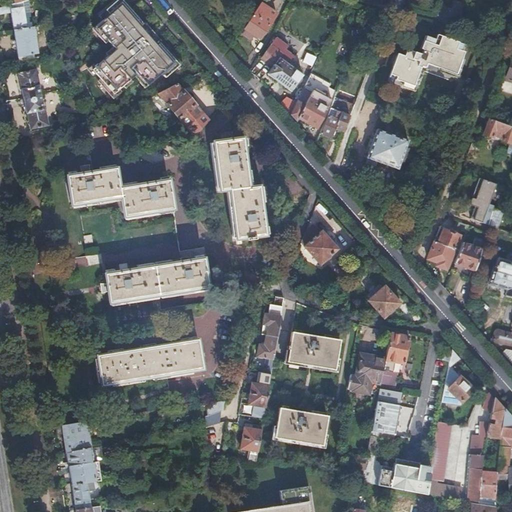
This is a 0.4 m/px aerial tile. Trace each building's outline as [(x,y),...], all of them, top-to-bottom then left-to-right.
[(143,23),(123,0),(116,0),(100,15),(104,19),(96,26),(116,48),(93,68),(113,91),(117,91),(138,73),(148,84),(162,72),(166,76),(180,64),(160,42),(157,44),(149,35),(140,25),(143,23)] [(299,0),(295,0),(281,22),(288,27),(303,2),(299,0)] [(28,2),(21,4),(26,30),(33,30),(31,19),(30,19),(29,18),(29,17),(29,16),(29,15),(30,14),(28,2)] [(475,2),(468,12),(474,17),(482,6),(475,2)] [(305,3),(290,28),(297,32),(312,7),(305,3)] [(16,5),(0,9),(0,16),(10,14),(13,31),(26,30),(21,4),(16,5)] [(439,6),(437,15),(459,20),(462,6),(454,4),(453,9),(439,6)] [(246,27),(244,26),(238,35),(248,43),(255,34),(260,38),(275,16),(261,6),(246,27)] [(313,9),(298,33),(301,34),(315,10),(313,9)] [(317,11),(302,36),(305,37),(320,13),(317,11)] [(26,30),(13,31),(18,63),(33,59),(33,56),(37,55),(33,30),(26,30)] [(277,31),(261,57),(273,65),(267,73),(292,89),(304,71),(289,62),(294,54),(285,48),(289,40),(277,31)] [(432,46),(425,65),(432,68),(434,64),(444,38),(436,35),(435,40),(425,36),(422,42),(432,46)] [(462,45),(444,38),(434,64),(452,71),(453,68),(456,69),(457,66),(462,53),(459,52),(462,45)] [(424,68),(425,65),(432,46),(422,42),(417,55),(420,56),(418,61),(415,60),(403,55),(401,62),(394,59),(386,80),(393,83),(392,85),(399,88),(410,92),(413,84),(417,73),(421,74),(424,68)] [(312,69),(319,55),(305,49),(299,61),(312,69)] [(434,64),(432,68),(456,77),(460,67),(457,66),(456,69),(453,68),(452,71),(434,64)] [(36,71),(17,76),(30,130),(47,126),(38,87),(40,87),(36,71)] [(314,85),(306,81),(296,101),(305,105),(298,118),(316,127),(330,99),(312,91),(314,85)] [(177,83),(158,93),(186,126),(202,112),(177,83)] [(410,92),(399,88),(398,93),(410,98),(415,85),(413,84),(410,92)] [(287,96),(279,103),(289,115),(296,101),(287,96)] [(305,105),(296,101),(289,115),(293,118),(296,123),(298,118),(305,105)] [(349,116),(330,108),(319,134),(332,140),(335,132),(341,135),(349,116)] [(511,128),(488,120),(483,135),(492,138),(493,135),(502,138),(500,141),(509,144),(506,153),(511,155),(511,128)] [(377,127),(360,167),(370,171),(375,160),(396,169),(407,140),(377,127)] [(263,185),(259,186),(259,184),(249,185),(249,184),(252,184),(246,138),(243,138),(243,136),(233,138),(231,130),(220,132),(222,140),(213,140),(213,142),(208,142),(214,189),(219,188),(219,190),(230,188),(230,189),(225,190),(231,237),(236,236),(236,238),(266,234),(265,232),(269,232),(263,185)] [(120,183),(120,186),(119,187),(115,168),(114,168),(113,165),(98,167),(98,171),(88,172),(87,165),(80,166),(81,174),(75,174),(74,171),(67,172),(68,176),(66,176),(71,205),(73,205),(73,209),(119,201),(119,197),(121,197),(124,217),(126,217),(126,220),(173,212),(172,209),(174,209),(168,178),(167,179),(166,175),(153,177),(154,181),(132,184),(132,181),(120,183)] [(489,227),(495,211),(493,210),(494,207),(489,205),(496,186),(479,179),(469,206),(475,208),(470,220),(489,227)] [(500,213),(495,211),(489,227),(498,230),(503,213),(500,213)] [(470,228),(458,223),(455,229),(467,235),(470,228)] [(315,224),(305,233),(302,242),(320,263),(337,248),(321,230),(320,231),(315,224)] [(437,243),(455,250),(460,237),(443,231),(437,243)] [(437,243),(434,242),(427,260),(437,263),(435,267),(446,271),(455,250),(437,243)] [(463,244),(460,252),(454,265),(475,272),(482,251),(463,244)] [(138,264),(138,268),(130,269),(129,263),(121,265),(122,271),(115,272),(114,268),(106,270),(107,274),(106,274),(107,284),(100,285),(101,293),(109,292),(110,304),(111,303),(112,307),(158,299),(157,295),(161,295),(161,298),(208,290),(207,286),(209,286),(204,257),(202,257),(202,253),(194,255),(195,258),(171,263),(170,259),(156,261),(156,265),(153,265),(152,262),(138,264)] [(493,270),(488,286),(507,292),(505,298),(511,299),(511,263),(499,259),(495,271),(493,270)] [(385,285),(370,298),(385,317),(400,303),(385,285)] [(282,313),(284,299),(280,298),(276,297),(274,312),(282,313)] [(269,325),(267,335),(277,337),(281,316),(265,313),(263,325),(269,325)] [(493,336),(491,342),(492,342),(511,346),(511,324),(511,326),(511,334),(501,332),(499,332),(497,332),(495,333),(494,334),(493,336)] [(391,326),(385,358),(381,381),(380,388),(385,389),(391,359),(404,361),(410,330),(391,326)] [(289,363),(337,370),(342,341),(293,333),(289,363)] [(198,339),(196,339),(195,335),(180,338),(180,342),(156,346),(155,342),(139,344),(140,348),(123,351),(123,347),(107,350),(108,354),(98,355),(98,358),(94,358),(98,382),(102,382),(102,386),(113,384),(114,387),(144,382),(144,379),(150,378),(151,381),(193,374),(193,371),(203,369),(200,351),(198,339)] [(277,337),(267,335),(265,345),(260,344),(258,355),(270,358),(273,359),(277,337)] [(460,357),(452,348),(451,350),(450,359),(445,384),(460,400),(471,389),(451,366),(460,357)] [(450,359),(451,350),(445,349),(443,359),(450,359)] [(511,350),(504,349),(501,353),(511,365),(511,350)] [(381,381),(385,358),(361,353),(357,377),(381,381)] [(251,383),(249,393),(266,397),(268,387),(254,384),(251,383)] [(266,397),(249,393),(247,404),(252,405),(250,417),(262,419),(264,407),(266,397)] [(487,394),(483,406),(489,408),(493,396),(487,394)] [(501,403),(494,395),(486,435),(501,438),(505,408),(501,403)] [(226,400),(205,404),(207,416),(229,413),(226,400)] [(363,471),(361,481),(426,494),(428,483),(429,476),(430,471),(418,468),(418,473),(405,470),(406,465),(395,463),(394,469),(377,465),(376,456),(378,442),(390,444),(391,440),(397,441),(403,405),(377,401),(366,456),(363,471)] [(511,415),(505,408),(501,438),(496,472),(496,477),(508,477),(508,467),(508,453),(508,444),(511,444),(511,415)] [(277,439),(327,447),(331,418),(281,410),(277,439)] [(69,412),(56,415),(58,427),(61,426),(71,424),(69,412)] [(221,424),(219,416),(199,419),(198,423),(200,428),(221,424)] [(450,422),(438,420),(430,471),(429,476),(443,479),(449,445),(446,445),(450,422)] [(84,423),(71,424),(61,426),(66,453),(88,449),(84,423)] [(243,427),(241,437),(258,440),(261,426),(252,424),(251,428),(243,427)] [(469,453),(464,501),(469,501),(478,502),(479,495),(481,470),(486,437),(473,434),(471,453),(469,453)] [(258,440),(241,437),(239,448),(248,449),(246,462),(254,464),(255,457),(256,451),(258,440)] [(88,449),(66,453),(68,467),(93,462),(91,449),(88,449)] [(149,475),(144,449),(133,451),(134,455),(137,477),(138,477),(149,475)] [(353,469),(363,471),(366,456),(356,454),(353,469)] [(93,462),(68,467),(70,482),(94,479),(91,466),(94,466),(93,462)] [(496,472),(481,470),(479,495),(495,497),(496,477),(496,472)] [(94,479),(70,482),(75,509),(89,507),(87,492),(95,491),(94,479)] [(428,483),(426,494),(461,500),(462,492),(458,491),(459,488),(428,483)] [(283,507),(257,511),(314,511),(309,486),(280,493),(283,507)] [(478,502),(469,501),(469,511),(495,511),(495,505),(478,502)] [(357,503),(355,511),(367,511),(369,505),(357,503)]
